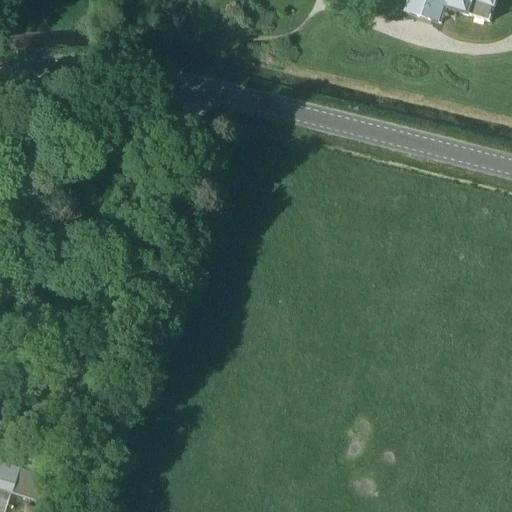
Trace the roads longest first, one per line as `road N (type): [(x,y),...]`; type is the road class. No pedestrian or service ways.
road 1 (tertiary): [(0,72),(32,64),(125,73),(511,167)]
road 2 (track): [(182,88),(145,215),(106,288)]
road 3 (track): [(322,0),(320,6),(422,39),(497,51),(511,41)]
